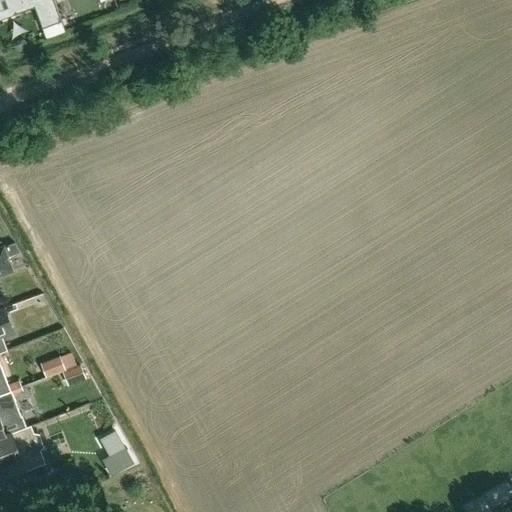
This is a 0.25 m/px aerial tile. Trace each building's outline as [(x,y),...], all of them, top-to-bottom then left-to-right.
[(7,0),(13,14),(34,6),(42,27),(61,20),(53,0),(7,0)] [(0,275),(12,271),(7,256),(20,251),(15,243),(3,247),(0,247),(0,275)] [(4,308),(0,309),(0,351),(7,349),(2,335),(13,331),(4,308)] [(0,394),(11,390),(0,359),(0,352),(8,349),(7,349),(0,351),(0,394)] [(72,352),(60,357),(45,362),(50,376),(65,370),(77,365),(72,352)] [(80,364),(77,365),(65,370),(70,383),(85,377),(80,364)] [(0,437),(26,427),(6,434),(2,423),(21,416),(11,390),(0,394),(0,437)] [(29,435),(26,427),(0,437),(0,464),(16,459),(20,472),(45,463),(40,449),(43,446),(39,434),(34,433),(29,435)] [(104,447),(119,441),(114,428),(99,434),(104,447)] [(110,475),(132,463),(124,448),(102,460),(110,475)]
